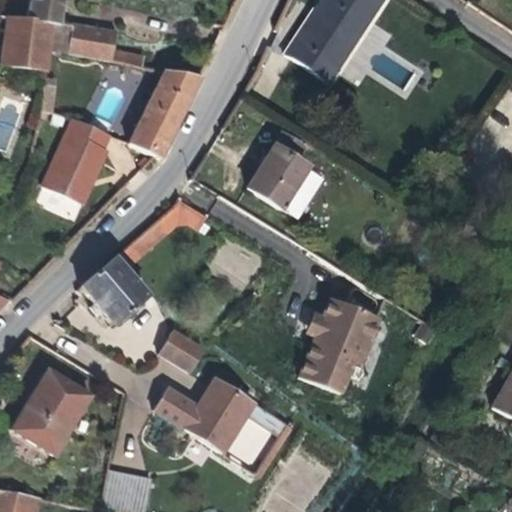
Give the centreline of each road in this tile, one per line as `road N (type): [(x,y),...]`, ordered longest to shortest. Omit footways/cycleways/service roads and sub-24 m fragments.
road 1 (residential): [(0,344),(172,169),(263,0)]
road 2 (unknown): [(172,169),(338,285)]
